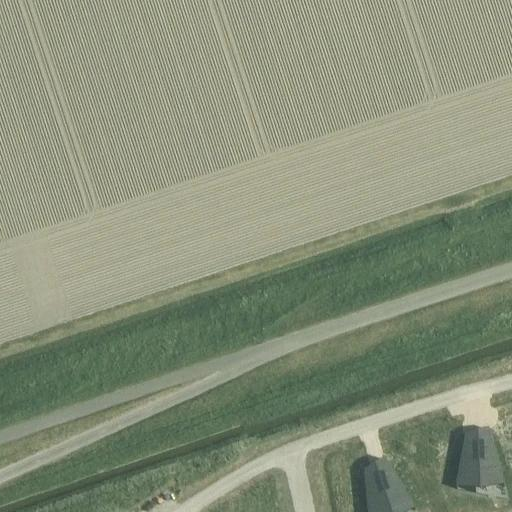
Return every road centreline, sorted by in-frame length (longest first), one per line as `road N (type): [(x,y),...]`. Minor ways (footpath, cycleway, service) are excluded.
road 1 (unclassified): [(0,476),(270,350)]
road 2 (unclassified): [(0,441),(270,350)]
road 3 (unclassified): [(270,350),(511,272)]
